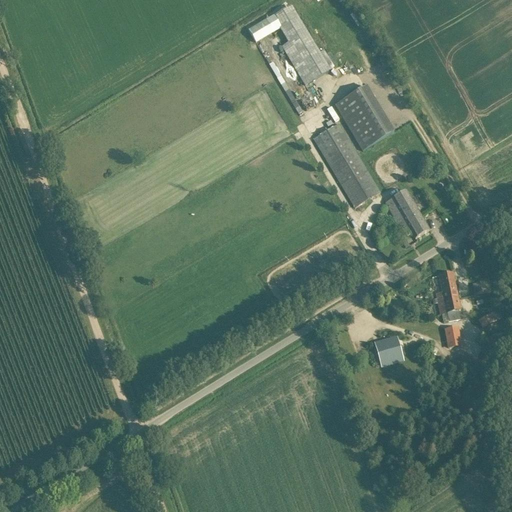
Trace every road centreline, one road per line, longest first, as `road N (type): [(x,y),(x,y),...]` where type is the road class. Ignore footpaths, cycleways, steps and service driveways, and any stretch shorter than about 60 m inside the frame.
road 1 (unclassified): [(7,511),(511,204)]
road 2 (track): [(0,55),(137,434)]
